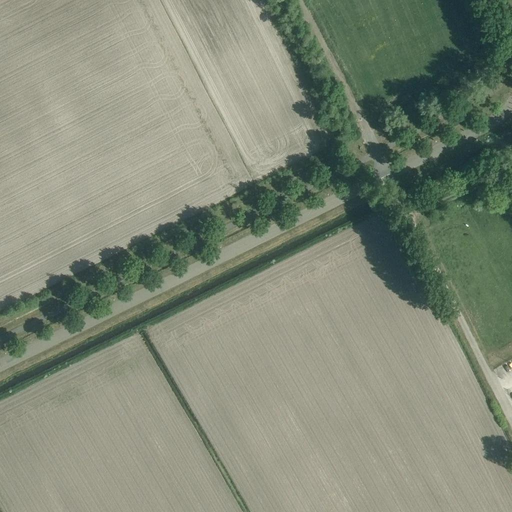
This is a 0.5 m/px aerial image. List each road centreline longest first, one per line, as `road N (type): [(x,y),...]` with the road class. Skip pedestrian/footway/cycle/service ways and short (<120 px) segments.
road 1 (unclassified): [(386,174),(0,366)]
road 2 (unclassified): [(511,418),(386,174)]
road 3 (unclassified): [(299,0),(386,174)]
road 4 (unclassified): [(386,174),(491,122),(511,101)]
